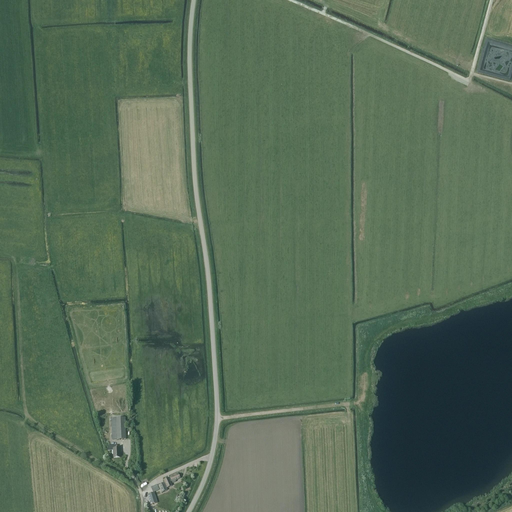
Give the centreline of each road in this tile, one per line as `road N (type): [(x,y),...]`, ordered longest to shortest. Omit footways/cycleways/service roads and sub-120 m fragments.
road 1 (unclassified): [(189,511),(209,468),(218,399),(192,130),(195,0)]
road 2 (track): [(217,420),(355,403),(365,370)]
road 3 (track): [(143,511),(134,483),(25,416)]
